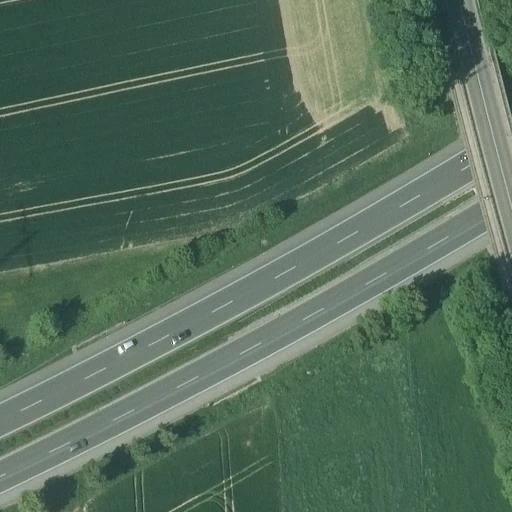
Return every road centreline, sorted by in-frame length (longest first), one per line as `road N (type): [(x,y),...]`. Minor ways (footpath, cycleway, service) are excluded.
road 1 (motorway): [(0,495),(195,398),(511,212)]
road 2 (motorway): [(511,158),(170,355),(0,440)]
road 3 (unclassified): [(511,219),(454,0)]
